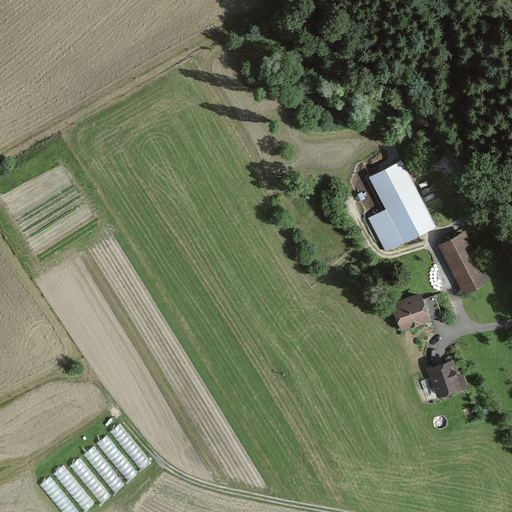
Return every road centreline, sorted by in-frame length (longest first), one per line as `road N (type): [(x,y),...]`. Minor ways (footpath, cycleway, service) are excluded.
road 1 (track): [(0,164),(289,3)]
road 2 (track): [(98,383),(159,459),(193,480),(341,511)]
road 3 (track): [(286,0),(407,97),(449,155)]
road 4 (track): [(443,0),(456,95),(449,155)]
road 5 (track): [(449,155),(511,260)]
